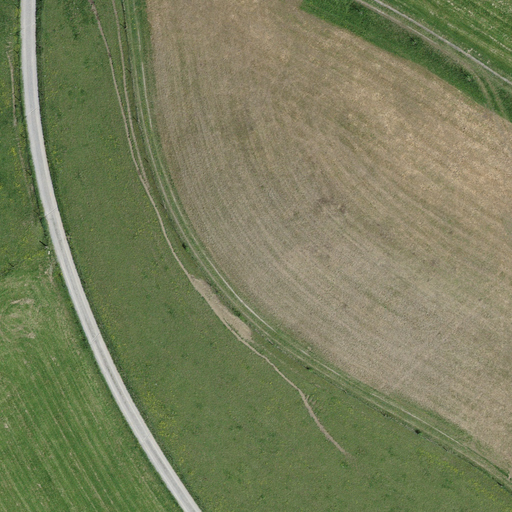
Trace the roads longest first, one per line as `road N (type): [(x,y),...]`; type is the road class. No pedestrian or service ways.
road 1 (track): [(192,511),(114,382),(61,250),(33,128),(29,0)]
road 2 (track): [(511,87),(366,0)]
